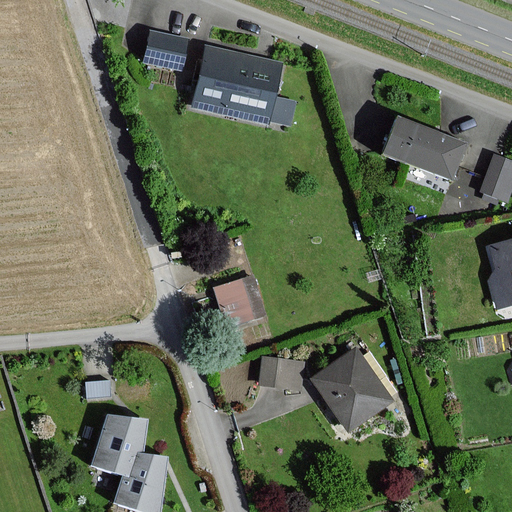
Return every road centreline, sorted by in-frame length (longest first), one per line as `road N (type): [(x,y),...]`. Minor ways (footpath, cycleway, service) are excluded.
road 1 (residential): [(175,326),(135,163),(76,0)]
road 2 (residential): [(216,0),(511,112)]
road 3 (residential): [(175,326),(238,511)]
road 4 (residential): [(175,326),(0,344)]
